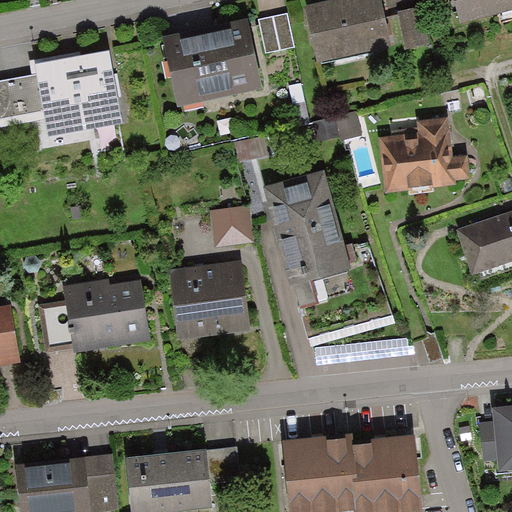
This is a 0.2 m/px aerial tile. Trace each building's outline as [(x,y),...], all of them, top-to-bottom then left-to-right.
[(379,0),(355,0),(311,10),(320,52),(372,41),(373,45),(389,41),(379,0)] [(442,0),(428,0),(433,17),(446,14),(442,0)] [(511,0),(457,0),(463,19),(511,4),(511,0)] [(421,9),(402,13),(408,46),(428,42),(421,9)] [(287,19),(261,24),(267,51),(293,46),(287,19)] [(245,25),(170,42),(183,100),(258,83),(245,25)] [(108,54),(40,66),(41,73),(47,110),(49,120),(91,113),(93,122),(119,118),(108,54)] [(47,110),(41,73),(0,80),(0,115),(0,118),(47,110)] [(422,136),(384,140),(390,188),(456,181),(455,176),(468,175),(466,156),(450,157),(446,120),(421,123),(422,136)] [(269,139),(239,144),(242,158),(271,153),(269,139)] [(322,176),(269,189),(284,240),(298,236),(300,251),(288,256),(302,304),(354,290),(344,252),(322,176)] [(248,210),(221,213),(224,243),(252,240),(248,210)] [(511,214),(463,231),(476,270),(511,257),(511,214)] [(366,245),(344,252),(354,290),(302,304),(305,320),(391,310),(366,245)] [(239,265),(176,271),(182,331),(245,325),(239,265)] [(66,289),(68,300),(70,300),(77,344),(77,347),(101,344),(100,336),(146,330),(146,335),(149,335),(142,285),(101,290),(100,285),(66,289)] [(77,344),(70,300),(68,300),(35,305),(42,350),(77,344)] [(418,306),(403,311),(412,336),(427,331),(418,306)] [(0,363),(19,360),(10,310),(0,311),(0,363)] [(391,310),(305,320),(314,349),(413,341),(412,336),(403,311),(391,310)] [(208,331),(173,334),(177,363),(211,359),(208,331)] [(423,336),(429,355),(430,361),(444,357),(437,332),(423,336)] [(511,408),(497,409),(498,424),(501,457),(502,467),(511,466),(511,408)] [(501,457),(498,424),(482,426),(485,459),(501,457)] [(350,437),(288,443),(294,511),(296,511),(357,506),(351,443),(350,437)] [(413,437),(351,443),(357,506),(357,511),(385,511),(420,509),(413,437)] [(207,448),(127,456),(132,511),(155,511),(160,511),(159,504),(209,500),(209,507),(213,507),(211,482),(208,452),(207,448)] [(241,479),(238,449),(208,452),(211,482),(241,479)] [(86,462),(19,469),(23,511),(34,511),(86,507),(86,511),(90,511),(88,492),(86,465),(86,462)] [(116,490),(113,462),(86,465),(88,492),(116,490)]
